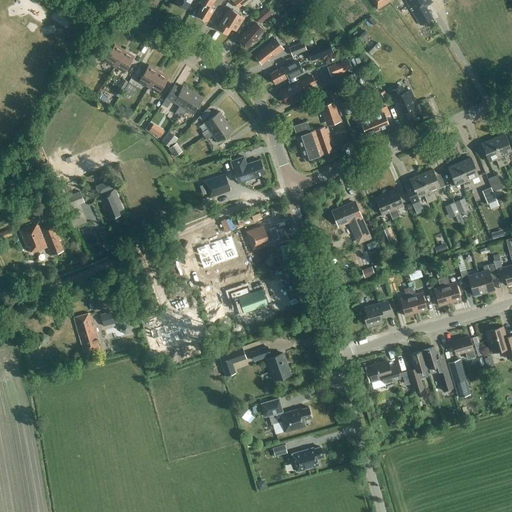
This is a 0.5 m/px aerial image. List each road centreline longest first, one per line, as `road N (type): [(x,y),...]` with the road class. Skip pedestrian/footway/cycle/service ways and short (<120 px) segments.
road 1 (residential): [(11,296),(292,188)]
road 2 (tertiary): [(292,188),(248,87),(113,0)]
road 3 (tertiary): [(292,188),(511,96)]
road 4 (residential): [(337,355),(511,302)]
road 5 (tertiary): [(337,355),(292,188)]
road 6 (tertiary): [(380,511),(337,355)]
